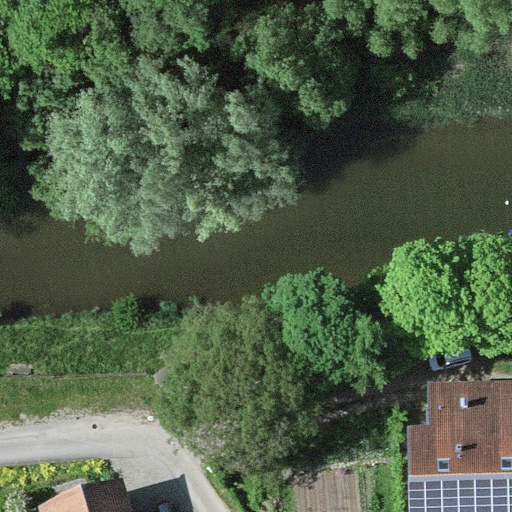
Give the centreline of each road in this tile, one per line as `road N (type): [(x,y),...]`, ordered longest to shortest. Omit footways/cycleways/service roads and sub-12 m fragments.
road 1 (unknown): [(203,499),(364,399),(511,349)]
road 2 (residential): [(212,511),(158,459),(131,445),(0,443)]
